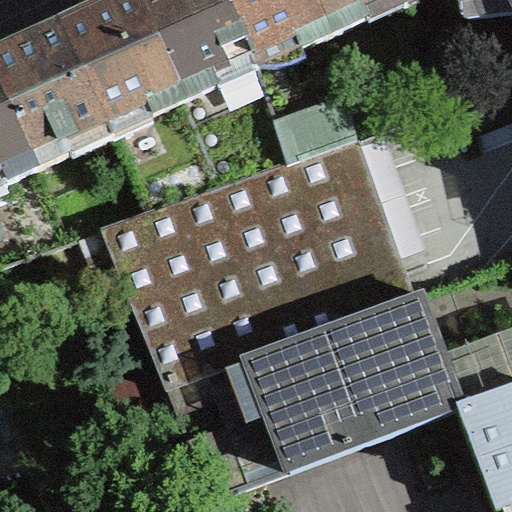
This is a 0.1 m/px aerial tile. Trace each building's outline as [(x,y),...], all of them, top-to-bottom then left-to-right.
[(221,189),(136,0),(117,0),(60,26),(106,126),(145,214),(146,216),(221,189)] [(253,59),(226,0),(136,0),(221,189),(287,165),(253,59)] [(333,36),(316,0),(226,0),(253,59),(287,165),(333,149),(353,142),(340,74),(297,89),(283,47),(294,42),(298,53),(333,37),(333,36)] [(316,0),(333,36),(333,37),(368,21),(363,10),(386,0),(316,0)] [(511,0),(455,0),(456,6),(459,6),(460,18),(463,18),(461,5),(496,2),(511,9),(511,0)] [(106,126),(60,26),(0,53),(0,87),(38,171),(71,155),(66,144),(106,126)] [(38,171),(0,87),(0,175),(5,186),(38,171)] [(221,189),(146,216),(103,231),(126,289),(167,390),(390,310),(361,229),(333,149),(287,165),(221,189)] [(102,298),(124,289),(126,289),(103,231),(79,241),(102,298)] [(390,310),(167,390),(178,417),(216,403),(225,427),(188,441),(211,501),(459,408),(449,380),(419,299),(390,310)] [(490,493),(497,511),(504,508),(511,505),(511,388),(459,408),(490,493)]
